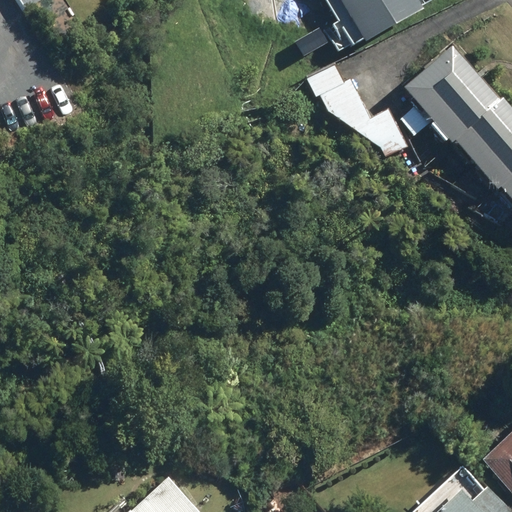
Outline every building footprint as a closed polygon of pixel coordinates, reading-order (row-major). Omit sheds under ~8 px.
[(422,0),(337,0),(365,46),(427,9),(422,0)] [(511,112),(503,103),(500,106),(449,49),(401,93),(451,148),(453,146),(511,210),(511,112)] [(332,67),(306,81),(315,100),(319,98),(326,116),(381,150),(405,139),(391,108),(371,117),(351,80),(342,85),(332,67)] [(511,435),(481,464),(511,496),(511,435)] [(509,511),(489,489),(485,493),(462,468),(413,511),(509,511)] [(196,511),(167,481),(133,511),(124,511),(115,502),(104,511),(196,511)]
